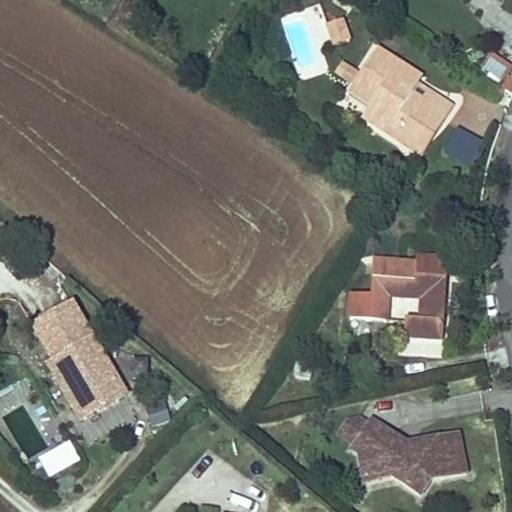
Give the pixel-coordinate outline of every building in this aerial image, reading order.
[(350,42),(342,20),(327,26),(334,47),(350,42)] [(449,114),(431,94),(417,85),(421,78),(376,49),(354,85),(380,101),(367,122),(400,143),(401,140),(414,148),(425,140),(433,133),(438,128),(449,114)] [(511,94),(511,80),(506,77),(500,87),(511,94)] [(380,101),(354,85),(350,91),(372,105),(362,119),(367,122),(380,101)] [(453,108),(431,94),(449,114),(453,108)] [(423,157),(449,114),(438,128),(433,133),(425,140),(414,148),(401,140),(400,143),(423,157)] [(454,132),(444,156),(474,169),(484,144),(454,132)] [(410,185),(416,167),(399,161),(392,178),(410,185)] [(447,280),(448,260),(416,258),(416,265),(415,278),(447,280)] [(443,342),(447,280),(415,278),(416,265),(373,262),(371,297),(351,295),(350,321),(386,323),(388,298),(421,300),(420,321),(405,320),(404,339),(443,342)] [(117,381),(72,305),(33,328),(54,363),(78,404),(117,381)] [(353,335),(350,321),(336,324),(338,338),(353,335)] [(78,404),(54,363),(47,366),(81,422),(126,396),(117,381),(78,404)] [(170,422),(163,402),(149,406),(156,426),(170,422)] [(369,426),(360,419),(347,422),(358,429),(349,443),(354,447),(369,426)] [(349,443),(358,429),(347,422),(338,436),(349,443)] [(466,475),(458,436),(408,446),(408,449),(405,450),(394,443),(397,439),(371,422),(369,426),(354,447),(352,451),(359,456),(359,457),(362,471),(377,468),(392,478),(421,498),(431,482),(466,475)] [(408,446),(397,439),(394,443),(405,450),(408,449),(408,446)] [(77,460),(68,444),(40,460),(50,476),(77,460)] [(392,478),(377,468),(362,471),(364,484),(392,479),(392,478)]
